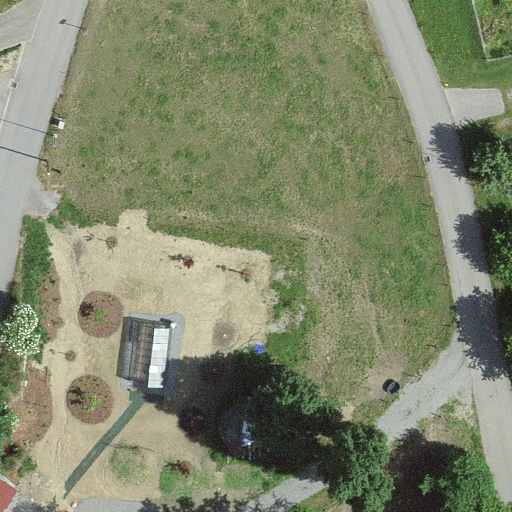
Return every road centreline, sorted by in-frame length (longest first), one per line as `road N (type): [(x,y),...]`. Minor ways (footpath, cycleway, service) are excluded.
road 1 (unclassified): [(393,0),(454,170),(511,459)]
road 2 (residential): [(68,0),(17,159),(0,259)]
